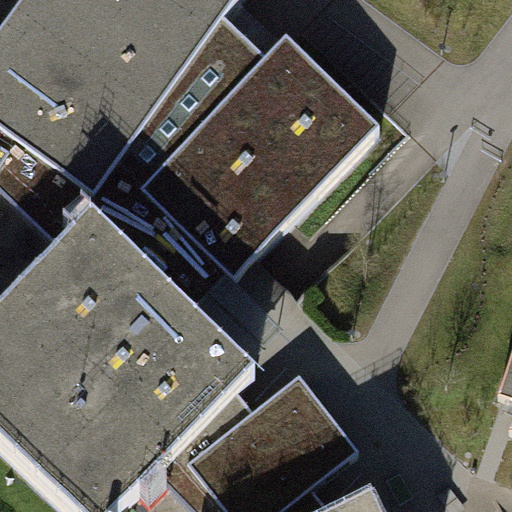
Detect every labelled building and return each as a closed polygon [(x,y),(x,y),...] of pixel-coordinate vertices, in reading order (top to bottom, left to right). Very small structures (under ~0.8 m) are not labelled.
[(23,0),(0,31),(0,128),(93,198),(221,21),(236,0),(23,0)] [(93,198),(0,128),(0,150),(9,156),(0,170),(0,192),(56,244),(89,214),(189,311),(222,275),(140,194),(266,67),(221,21),(93,198)] [(266,67),(140,194),(222,275),(234,286),(379,138),(284,48),(266,67)] [(0,170),(9,156),(0,150),(0,170)] [(84,230),(0,316),(0,472),(41,511),(126,511),(158,479),(237,398),(247,388),(84,230)] [(282,338),(227,290),(196,325),(251,373),(282,338)] [(511,401),(511,432),(511,433),(511,362),(500,398),(511,401)] [(252,421),(184,474),(212,511),(283,511),(310,492),(353,458),(297,386),(252,421)] [(325,511),(310,492),(283,511),(212,511),(184,474),(252,421),(237,398),(158,479),(190,511),(325,511)]
